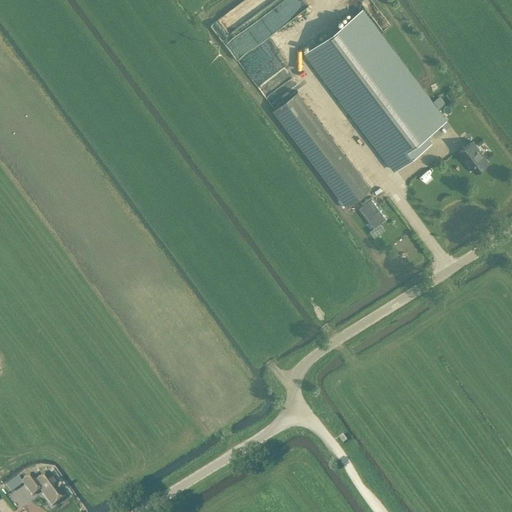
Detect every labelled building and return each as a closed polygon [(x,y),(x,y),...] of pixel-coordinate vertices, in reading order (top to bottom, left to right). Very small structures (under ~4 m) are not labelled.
[(306,53),(395,169),(431,143),(425,135),(446,120),(380,33),(363,10),(306,53)] [(371,187),(298,91),(274,109),(347,205),(351,202),(371,187)] [(489,162),(473,141),(459,151),(475,172),(489,162)] [(367,202),(354,212),(372,237),(386,228),(367,202)] [(347,442),(343,436),(339,439),(343,445),(347,442)] [(52,507),(65,497),(49,475),(38,482),(33,476),(23,484),(32,497),(40,491),(52,507)]
